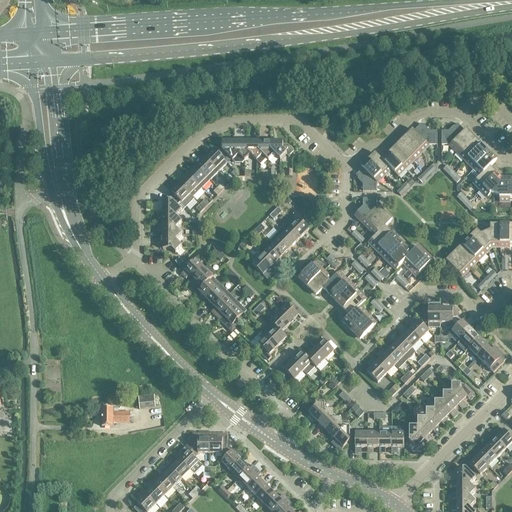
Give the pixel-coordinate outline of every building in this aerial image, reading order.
[(437,146),(437,131),(430,131),(429,132),(421,124),(414,131),(428,146),(437,146)] [(449,131),(441,131),(441,146),(451,146),(465,132),(457,124),(450,132),(449,131)] [(428,146),(414,131),(413,132),(412,130),(405,137),(421,152),(428,146)] [(466,130),(465,132),(451,146),(458,153),(474,138),(466,130)] [(413,161),(413,160),(421,152),(405,137),(397,146),(413,161)] [(465,161),(480,146),(481,145),(474,138),(458,153),(465,161)] [(216,153),(223,160),(227,156),(236,165),(242,159),(238,155),(239,155),(234,150),(234,142),(222,142),(222,150),(219,150),(216,153)] [(246,142),(234,142),(234,150),(239,155),(238,155),(242,159),(244,161),(250,155),(251,155),(246,150),(246,142)] [(258,150),(258,142),(246,142),(246,150),(251,155),(250,155),(256,161),(260,165),(266,159),(262,155),(263,155),(258,150)] [(270,150),(270,142),(258,142),(258,150),(263,155),(262,155),(266,159),(268,161),(274,155),(275,155),(270,150)] [(288,145),(283,145),(283,142),(270,142),(270,150),(275,155),(274,155),(280,161),(286,155),(288,157),(294,151),(288,145)] [(481,145),(480,146),(465,161),(474,169),(490,154),(481,145)] [(404,169),(406,168),(413,161),(397,146),(388,154),(404,169)] [(214,150),(205,159),(215,170),(224,161),(223,160),(216,153),(214,150)] [(384,176),(390,170),(390,169),(383,162),(384,162),(382,160),(375,153),(368,160),(384,176)] [(388,154),(382,160),(384,162),(383,162),(390,169),(390,170),(397,177),(404,169),(388,154)] [(489,169),(490,168),(497,161),(490,154),(474,169),(480,176),(481,176),(488,169),(489,169)] [(205,159),(197,168),(207,178),(215,170),(205,159)] [(363,169),(377,183),(384,176),(368,160),(361,167),(363,169)] [(447,167),(443,170),(442,171),(447,175),(451,171),(447,167)] [(197,168),(188,176),(199,187),(207,178),(197,168)] [(473,182),(481,190),(496,174),(490,168),(489,169),(488,169),(481,176),(480,176),(473,182)] [(377,183),(363,169),(355,176),(363,184),(362,184),(363,192),(377,192),(377,183)] [(431,175),(427,171),(422,175),(426,179),(431,175)] [(455,175),(451,171),(447,175),(451,180),(455,175)] [(495,196),(501,182),(502,180),(496,174),(481,190),(488,197),(490,194),(495,196)] [(426,179),(422,175),(417,180),(421,184),(426,179)] [(460,180),(455,175),(451,180),(456,184),(460,180)] [(188,176),(180,185),(190,195),(199,187),(188,176)] [(410,179),(405,184),(409,188),(414,184),(410,179)] [(511,179),(510,180),(502,180),(501,182),(495,196),(499,198),(499,202),(511,201),(511,179)] [(405,184),(401,188),(405,192),(409,188),(405,184)] [(171,193),(173,195),(181,203),(186,208),(194,200),(190,195),(180,185),(171,193)] [(405,192),(401,188),(396,193),(400,197),(405,192)] [(460,194),(456,198),(460,203),(464,199),(460,194)] [(177,206),(181,203),(173,195),(170,199),(170,201),(163,201),(163,213),(163,214),(171,214),(176,218),(182,212),(177,206)] [(363,199),(363,206),(364,207),(356,215),(363,222),(377,208),(377,199),(363,199)] [(469,203),(464,199),(460,203),(465,207),(469,203)] [(469,203),(465,207),(469,212),(473,207),(469,203)] [(363,222),(369,229),(385,213),(378,206),(377,208),(363,222)] [(163,214),(163,213),(158,213),(158,219),(163,219),(163,225),(163,226),(171,226),(176,230),(182,224),(176,218),(171,214),(163,214)] [(369,229),(376,236),(383,229),(384,229),(385,228),(392,221),(385,213),(369,229)] [(301,239),(309,231),(299,220),(290,229),(301,239)] [(511,247),(511,224),(500,225),(500,247),(511,247)] [(163,231),(163,237),(163,238),(171,238),(176,242),(182,236),(176,230),(171,226),(163,226),(163,225),(157,225),(157,231),(163,231)] [(301,239),(290,229),(287,225),(278,234),(292,248),(301,239)] [(490,231),(485,232),(491,247),(492,247),(500,247),(500,225),(490,225),(490,231)] [(369,242),(376,250),(392,234),(385,228),(384,229),(383,229),(376,236),(369,242)] [(485,254),(491,247),(485,232),(481,234),(477,230),(469,238),(485,254)] [(351,236),(355,240),(359,236),(355,232),(351,236)] [(284,256),(292,248),(278,234),(270,242),(273,246),(284,256)] [(376,250),(383,256),(398,241),(392,234),(376,250)] [(355,240),(360,245),(364,240),(359,236),(355,240)] [(163,238),(163,237),(157,237),(158,243),(163,243),(163,250),(172,250),(176,254),(182,248),(176,242),(171,238),(163,238)] [(462,246),(463,247),(477,261),(485,254),(469,238),(462,246)] [(383,256),(390,263),(405,248),(398,241),(383,256)] [(284,256),(273,246),(265,254),(275,265),(279,269),(283,264),(279,260),(284,256)] [(454,253),(455,255),(469,269),(477,261),(463,247),(462,246),(454,253)] [(404,263),(410,270),(424,256),(426,254),(419,247),(412,254),(410,256),(411,256),(404,263)] [(411,256),(410,256),(412,254),(405,248),(390,263),(397,270),(404,263),(411,256)] [(216,257),(220,253),(216,249),(212,253),(216,257)] [(220,253),(216,257),(220,261),(224,257),(220,253)] [(461,277),(469,269),(455,255),(454,253),(446,261),(461,277)] [(270,277),(279,269),(275,265),(265,254),(256,263),(270,277)] [(426,254),(424,256),(410,270),(418,277),(433,261),(426,254)] [(335,261),(330,256),(326,261),(330,265),(335,261)] [(361,256),(359,258),(357,260),(361,264),(365,260),(361,256)] [(175,263),(179,267),(183,263),(179,259),(175,263)] [(370,265),(365,260),(361,264),(366,269),(370,265)] [(194,280),(205,269),(196,261),(182,275),(186,279),(190,275),(194,280)] [(335,261),(330,265),(335,269),(339,265),(335,261)] [(355,262),(354,263),(351,267),(355,271),(359,267),(355,262)] [(314,264),(300,278),(308,287),(323,272),(314,264)] [(209,282),(212,279),(216,275),(208,266),(205,269),(194,280),(190,283),(195,288),(198,292),(202,288),(209,281),(209,282)] [(359,267),(355,271),(360,275),(364,271),(359,267)] [(375,270),(371,274),(375,278),(379,274),(375,270)] [(323,272),(308,287),(317,296),(324,289),(324,288),(331,281),(323,272)] [(492,281),(496,276),(492,272),(487,276),(492,281)] [(345,281),(344,280),(338,274),(331,281),(324,288),(324,289),(331,295),(345,281)] [(383,279),(379,274),(375,278),(379,283),(383,279)] [(364,280),(369,285),(373,280),(369,276),(364,280)] [(399,276),(395,280),(400,284),(404,280),(399,276)] [(487,276),(482,282),(486,286),(492,281),(487,276)] [(207,300),(221,287),(212,279),(209,282),(209,281),(202,288),(198,292),(207,300)] [(373,280),(369,285),(373,289),(377,285),(373,280)] [(404,280),(400,284),(404,289),(408,284),(404,280)] [(331,295),(338,302),(352,288),(345,281),(331,295)] [(486,286),(482,282),(476,288),(480,292),(486,286)] [(207,300),(215,309),(216,309),(229,295),(221,287),(207,300)] [(344,309),(359,294),(352,288),(338,302),(344,309)] [(344,309),(351,315),(358,308),(359,309),(366,302),(359,294),(344,309)] [(216,309),(215,309),(211,313),(216,317),(220,321),(238,304),(229,295),(216,309)] [(379,305),(375,301),(370,305),(375,309),(379,305)] [(240,326),(236,323),(246,312),(238,304),(220,321),(224,325),(232,334),(240,326)] [(428,324),(440,324),(440,309),(440,304),(432,304),(432,305),(428,305),(428,309),(423,309),(423,317),(428,317),(428,324)] [(379,305),(375,309),(379,314),(383,309),(379,305)] [(288,306),(279,314),(290,325),(298,317),(300,319),(304,315),(298,309),(295,313),(288,306)] [(351,315),(344,322),(353,331),(367,317),(359,309),(358,308),(351,315)] [(457,309),(440,309),(440,324),(453,324),(453,317),(457,317),(457,309)] [(290,325),(279,314),(270,323),(276,328),(281,333),(290,325)] [(376,325),(368,318),(367,317),(353,331),(362,340),(376,325)] [(414,326),(410,331),(420,341),(429,332),(415,318),(410,322),(414,326)] [(452,332),(461,341),(471,330),(462,322),(452,332)] [(276,328),(267,337),(278,347),(287,338),(281,333),(276,328)] [(461,341),(469,349),(480,339),(471,330),(461,341)] [(420,341),(410,331),(401,339),(412,350),(420,341)] [(323,342),(315,350),(325,361),(334,352),(327,345),(330,341),(325,336),(321,339),(323,342)] [(259,345),(260,346),(256,350),(268,361),(271,358),(269,356),(278,347),(267,337),(259,345)] [(401,339),(393,347),(403,358),(412,350),(401,339)] [(469,349),(477,358),(488,347),(480,339),(469,349)] [(393,347),(385,356),(384,356),(395,366),(403,358),(393,347)] [(491,350),(488,347),(477,358),(493,373),(507,359),(494,347),(491,350)] [(315,350),(306,358),(306,359),(314,367),(317,369),(325,361),(315,350)] [(380,360),(376,364),(376,365),(386,375),(395,366),(384,356),(385,356),(381,352),(377,356),(380,360)] [(301,353),(292,362),(303,372),(306,375),(314,367),(306,359),(306,358),(301,353)] [(376,365),(376,364),(372,360),(368,365),(372,368),(367,373),(378,383),(386,375),(376,365)] [(476,360),(471,365),(479,373),(484,367),(476,360)] [(287,374),(294,381),(303,372),(292,362),(284,370),(282,368),(278,372),(284,377),(287,374)] [(353,372),(349,367),(344,373),(348,377),(353,372)] [(466,369),(462,373),(466,377),(470,380),(473,376),(466,369)] [(458,406),(462,410),(466,406),(462,402),(467,398),(469,400),(474,394),(465,385),(452,385),(451,394),(451,399),(458,406)] [(443,394),(443,402),(443,408),(450,415),(454,419),(458,415),(454,411),(458,406),(451,399),(451,394),(443,394)] [(156,406),(161,406),(160,395),(154,395),(154,396),(139,398),(140,407),(156,405),(156,406)] [(315,408),(313,411),(310,414),(318,423),(324,417),(325,411),(324,411),(324,402),(315,402),(315,408)] [(443,408),(443,402),(434,402),(434,411),(435,416),(442,423),(442,424),(445,427),(450,423),(446,419),(450,415),(443,408)] [(403,409),(400,406),(394,411),(396,414),(399,414),(403,409)] [(113,424),(129,424),(129,413),(114,413),(114,409),(102,409),(102,428),(113,428),(113,424)] [(333,411),(325,411),(324,417),(318,423),(327,432),(333,426),(333,420),(333,411)] [(426,411),(426,420),(427,425),(433,432),(437,436),(441,431),(437,428),(442,424),(442,423),(435,416),(434,411),(426,411)] [(341,419),(333,420),(333,426),(327,432),(335,440),(341,434),(342,428),(341,428),(341,423),(341,419)] [(424,440),(424,441),(428,444),(433,440),(429,436),(433,432),(427,425),(426,420),(418,419),(418,428),(418,434),(424,440)] [(350,423),(341,423),(341,428),(342,428),(341,434),(335,440),(344,449),(349,443),(350,442),(350,436),(350,423)] [(386,449),(391,449),(392,449),(392,428),(380,428),(380,434),(380,449),(379,449),(379,454),(385,454),(386,449)] [(392,449),(391,449),(391,454),(398,454),(398,449),(404,449),(404,446),(404,436),(404,428),(392,428),(392,449)] [(421,444),(424,441),(424,440),(418,434),(418,428),(410,428),(410,436),(404,436),(404,446),(406,446),(413,454),(422,445),(421,444)] [(506,451),(511,444),(511,439),(500,428),(495,434),(498,437),(495,440),(506,451)] [(355,436),(350,436),(350,442),(349,443),(352,446),(356,446),(355,454),(361,454),(362,449),(367,449),(368,449),(368,434),(355,434),(355,436)] [(380,434),(368,434),(368,449),(367,449),(367,454),(373,454),(373,449),(379,449),(380,449),(380,434)] [(229,442),(228,442),(228,435),(214,435),(214,436),(211,436),(210,440),(210,454),(222,454),(222,456),(225,459),(232,452),(236,449),(229,442)] [(210,454),(210,440),(193,440),(193,448),(198,448),(198,454),(210,454)] [(487,449),(497,459),(506,451),(495,440),(487,449)] [(481,454),(478,457),(489,468),(497,459),(487,449),(483,445),(478,451),(481,454)] [(190,471),(194,475),(202,466),(199,463),(189,452),(188,452),(185,449),(179,454),(183,458),(180,461),(190,471)] [(232,452),(225,459),(222,463),(231,472),(241,461),(245,458),(239,452),(236,456),(232,452)] [(470,466),(479,475),(480,476),(489,468),(478,457),(470,466)] [(182,480),(190,471),(180,461),(171,469),(182,480)] [(231,472),(239,480),(249,470),(241,461),(231,472)] [(165,475),(163,478),(173,488),(182,480),(171,469),(168,466),(162,472),(165,475)] [(470,466),(466,470),(457,470),(457,482),(465,482),(470,487),(470,486),(476,480),(475,479),(479,475),(470,466)] [(249,470),(239,480),(247,488),(258,478),(249,470)] [(173,488),(163,478),(154,486),(165,497),(173,488)] [(247,488),(256,497),(266,487),(258,478),(247,488)] [(457,482),(452,482),(451,488),(457,488),(457,494),(466,494),(470,498),(476,492),(470,486),(470,487),(465,482),(457,482)] [(150,491),(146,495),(157,505),(165,497),(154,486),(151,483),(147,487),(150,491)] [(256,497),(264,505),(275,495),(266,487),(256,497)] [(11,507),(12,502),(11,498),(8,493),(5,490),(0,488),(0,511),(7,511),(8,511),(11,507)] [(137,504),(139,505),(134,509),(137,511),(149,511),(157,505),(146,495),(142,491),(138,495),(142,499),(137,504)] [(457,494),(452,494),(452,500),(457,500),(457,506),(465,506),(470,510),(476,504),(470,498),(466,494),(457,494)] [(264,505),(270,511),(274,511),(283,503),(284,504),(287,500),(283,495),(279,499),(275,495),(264,505)] [(274,511),(291,511),(292,511),(291,511),(292,511),(296,508),(287,500),(284,504),(283,503),(274,511)]
